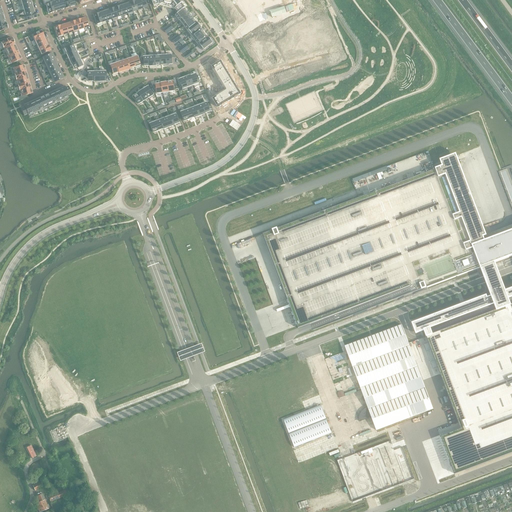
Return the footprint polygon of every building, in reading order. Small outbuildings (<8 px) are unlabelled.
[(67,0),(62,0),(65,9),(70,7),(67,0)] [(139,0),(138,0),(135,1),(138,10),(143,8),(139,0)] [(145,0),(139,0),(143,8),(148,6),(145,0)] [(151,0),(154,6),(159,4),(159,5),(163,6),(171,9),(171,8),(175,9),(179,13),(185,8),(182,4),(183,3),(180,0),(151,0)] [(227,0),(219,0),(214,4),(218,9),(229,1),(227,0)] [(134,1),(129,2),(132,12),(138,10),(135,1),(134,1)] [(52,2),(46,4),(49,14),(55,12),(52,3),(52,2)] [(324,2),(314,6),(316,11),(315,11),(326,7),(324,2)] [(129,3),(124,5),(127,14),(132,12),(129,3)] [(124,5),(119,7),(122,15),(122,16),(127,14),(124,5)] [(232,5),(221,13),(224,18),(236,10),(232,5)] [(119,6),(114,8),(117,17),(122,15),(119,7),(119,6)] [(326,7),(315,11),(317,16),(328,13),(326,8),(326,7)] [(24,10),(23,11),(24,16),(25,16),(34,13),(33,8),(24,10)] [(114,8),(109,9),(112,19),(117,17),(114,8)] [(179,13),(174,16),(178,21),(189,13),(188,13),(185,8),(179,13)] [(109,10),(104,12),(107,21),(112,19),(109,10)] [(236,10),(224,18),(228,24),(240,15),(236,10)] [(34,13),(25,16),(27,21),(36,18),(35,13),(34,13)] [(99,13),(93,15),(96,24),(102,22),(99,13)] [(189,13),(178,21),(179,21),(183,26),(193,18),(189,13)] [(328,13),(317,16),(319,21),(317,21),(318,22),(330,18),(330,17),(328,13)] [(240,15),(228,24),(232,29),(235,27),(239,24),(241,22),(238,17),(240,16),(240,15)] [(86,18),(81,20),(84,28),(89,27),(86,18)] [(193,18),(183,26),(186,31),(198,22),(197,22),(197,23),(193,18)] [(330,18),(318,22),(319,27),(332,23),(330,18)] [(81,19),(76,21),(79,30),(84,28),(81,20),(81,19)] [(76,21),(70,22),(73,32),(79,30),(76,21)] [(198,22),(186,31),(190,36),(201,28),(198,22)] [(332,23),(319,27),(321,32),(333,28),(331,23),(332,23)] [(60,26),(55,27),(58,37),(63,35),(60,26)] [(201,28),(190,36),(194,41),(204,33),(201,28),(202,28),(201,28)] [(333,28),(321,32),(322,32),(324,37),(335,33),(333,28)] [(41,31),(31,36),(34,41),(43,36),(44,36),(41,31)] [(204,33),(194,41),(198,46),(209,38),(209,37),(208,38),(204,33)] [(335,33),(324,37),(326,42),(337,38),(335,33)] [(242,39),(239,41),(243,46),(242,46),(243,47),(255,39),(253,40),(249,34),(247,36),(242,39)] [(43,36),(34,41),(36,46),(45,41),(43,36)] [(9,39),(1,43),(3,48),(9,46),(14,43),(14,44),(15,43),(13,40),(12,38),(9,39)] [(209,38),(198,46),(199,46),(203,51),(213,43),(209,38)] [(255,39),(243,47),(246,52),(258,44),(255,39)] [(45,41),(36,46),(38,50),(38,51),(39,50),(48,46),(45,41)] [(9,46),(3,48),(4,48),(6,53),(16,49),(15,47),(14,44),(14,43),(9,46)] [(258,44),(246,52),(250,57),(262,50),(258,44)] [(73,45),(65,49),(67,54),(76,51),(73,45)] [(48,46),(39,50),(41,55),(51,51),(48,46)] [(341,47),(335,49),(340,61),(345,59),(344,57),(345,57),(343,52),(342,52),(341,47)] [(16,49),(6,53),(9,58),(14,56),(19,54),(17,50),(16,49)] [(335,49),(330,51),(335,63),(340,61),(335,49)] [(67,54),(67,55),(69,60),(78,55),(76,51),(67,54)] [(330,51),(325,53),(330,65),(335,63),(330,51)] [(325,53),(320,55),(325,67),(330,65),(325,53)] [(14,56),(9,58),(11,64),(17,61),(21,59),(20,57),(19,54),(14,56)] [(52,54),(42,58),(44,63),(54,59),(52,54)] [(265,56),(253,62),(255,66),(256,65),(258,69),(257,70),(259,73),(260,73),(262,76),(261,76),(265,85),(266,83),(270,85),(269,87),(270,87),(282,82),(282,81),(286,79),(286,81),(293,78),(293,77),(297,75),(297,76),(304,74),(305,74),(304,72),(308,71),(308,72),(312,71),(308,58),(307,55),(304,56),(305,58),(305,59),(298,61),(273,71),(275,75),(271,76),(269,73),(270,72),(270,70),(272,69),(266,58),(268,58),(269,57),(267,54),(264,55),(265,56)] [(78,55),(69,60),(71,64),(72,64),(80,60),(78,55)] [(320,55),(315,57),(319,69),(325,67),(320,55)] [(137,56),(132,58),(134,67),(140,65),(137,56)] [(131,58),(126,60),(129,69),(134,67),(131,58)] [(54,59),(44,63),(46,68),(56,64),(54,59)] [(80,60),(72,64),(74,70),(83,66),(80,60)] [(126,60),(121,62),(124,71),(130,69),(129,69),(126,60)] [(221,61),(212,67),(214,69),(227,90),(213,99),(218,108),(241,94),(221,61)] [(121,62),(116,64),(119,73),(124,71),(121,62)] [(56,64),(46,68),(49,73),(58,69),(56,64)] [(116,64),(110,65),(113,74),(118,72),(116,64)] [(19,67),(14,69),(15,74),(14,75),(20,73),(25,71),(24,68),(24,66),(19,67)] [(58,69),(49,73),(51,78),(60,74),(58,69)] [(20,73),(14,75),(16,80),(27,77),(26,75),(25,71),(20,73)] [(207,78),(205,79),(206,81),(214,77),(211,72),(206,76),(207,78)] [(60,74),(51,78),(52,78),(54,83),(63,78),(61,73),(60,74)] [(190,76),(195,87),(200,85),(196,74),(191,76),(190,76)] [(187,76),(185,77),(189,88),(194,86),(194,87),(195,87),(190,76),(187,77),(187,76)] [(27,77),(16,80),(17,80),(18,85),(18,86),(24,84),(29,82),(27,79),(27,77)] [(183,78),(179,80),(183,90),(189,88),(185,77),(182,78),(183,78)] [(215,78),(207,83),(210,87),(217,83),(215,78)] [(24,84),(18,86),(19,91),(30,88),(30,86),(29,82),(24,84)] [(214,86),(209,89),(212,94),(220,89),(221,88),(218,84),(214,86)] [(148,86),(143,90),(149,98),(154,95),(148,86)] [(48,95),(44,97),(46,101),(48,106),(68,97),(67,96),(71,94),(68,87),(64,89),(64,88),(59,90),(59,89),(48,94),(48,95)] [(30,88),(19,91),(20,91),(22,96),(27,95),(32,93),(31,92),(31,90),(30,88)] [(143,90),(139,93),(144,101),(149,98),(143,90)] [(139,93),(134,96),(139,104),(144,101),(139,93)] [(25,107),(21,109),(24,116),(28,114),(28,116),(48,106),(46,101),(44,97),(39,99),(28,104),(29,104),(24,106),(25,107)] [(207,103),(202,105),(205,113),(210,111),(207,103)] [(202,105),(196,107),(200,116),(205,114),(205,113),(202,105)] [(196,107),(191,109),(195,117),(195,118),(200,116),(196,107)] [(191,109),(186,110),(190,119),(195,117),(191,109)] [(186,110),(181,112),(184,121),(190,119),(186,110)] [(176,114),(171,116),(174,125),(179,123),(176,114)] [(171,116),(166,118),(169,127),(174,126),(174,125),(171,116)] [(166,118),(161,120),(164,129),(169,127),(166,118)] [(160,120),(155,122),(159,131),(164,129),(160,120)] [(155,122),(150,124),(153,133),(159,131),(155,122)] [(435,169),(414,177),(408,179),(371,193),(364,196),(358,198),(273,230),(262,234),(282,285),(297,326),(298,328),(310,324),(311,327),(312,330),(480,267),(484,280),(491,297),(488,298),(486,295),(411,323),(415,333),(422,331),(423,330),(424,333),(426,336),(426,337),(428,343),(437,368),(440,374),(461,429),(441,437),(440,437),(454,474),(455,474),(511,452),(511,230),(507,233),(506,232),(500,234),(485,240),(484,237),(486,236),(459,163),(459,162),(456,154),(439,160),(442,166),(441,167),(435,169)] [(352,179),(353,183),(387,171),(386,167),(352,179)] [(401,325),(345,346),(355,374),(358,381),(376,430),(433,409),(401,325)] [(180,352),(177,353),(180,361),(183,360),(203,353),(205,352),(202,344),(200,345),(196,346),(195,346),(180,352)] [(321,405),(283,420),(294,448),(332,433),(321,405)] [(372,448),(361,453),(363,457),(373,453),(372,448)] [(43,487),(40,482),(33,486),(35,491),(43,487)] [(56,500),(69,495),(66,486),(62,488),(63,491),(48,496),(51,505),(57,503),(56,500)] [(41,511),(48,509),(42,494),(37,497),(39,502),(36,504),(38,511),(41,511)]
